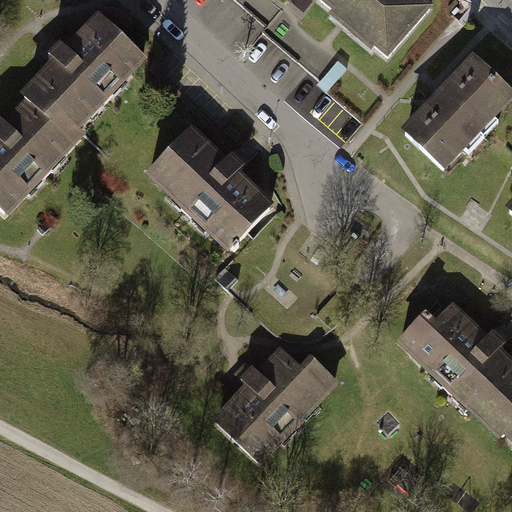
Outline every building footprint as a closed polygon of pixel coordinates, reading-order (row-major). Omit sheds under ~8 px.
[(428,11),(414,0),(321,0),(316,6),(341,26),(384,62),(428,11)] [(22,105),(2,126),(48,169),(75,140),(70,135),(138,63),(94,21),(18,102),(22,105)] [(509,98),(472,64),(437,101),(400,141),(436,175),(509,98)] [(48,169),(2,126),(0,128),(0,215),(1,217),(48,169)] [(194,132),(149,178),(226,253),(271,207),(194,132)] [(511,401),(508,397),(511,393),(511,363),(447,303),(430,320),(420,311),(394,339),(495,434),(500,427),(511,415),(511,401)] [(277,349),(213,422),(255,458),(324,379),(301,358),(295,365),(277,349)] [(511,393),(508,397),(511,401),(511,415),(500,427),(511,438),(511,393)]
